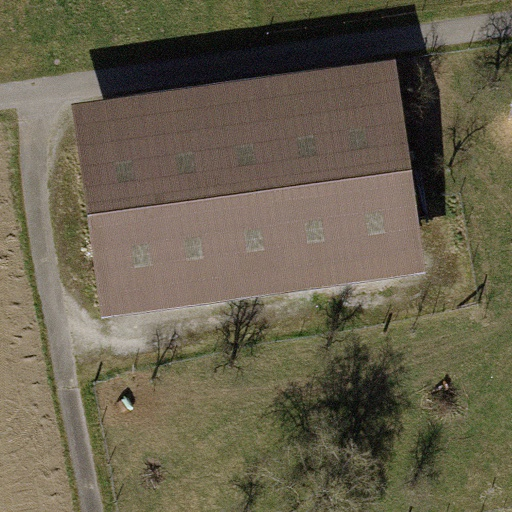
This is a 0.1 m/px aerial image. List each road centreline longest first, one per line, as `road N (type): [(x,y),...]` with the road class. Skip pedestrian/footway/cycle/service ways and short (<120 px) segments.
road 1 (track): [(0,91),(511,19)]
road 2 (track): [(21,88),(33,236),(86,511)]
